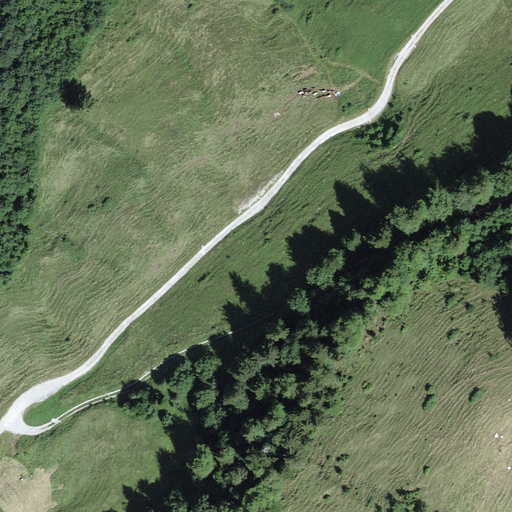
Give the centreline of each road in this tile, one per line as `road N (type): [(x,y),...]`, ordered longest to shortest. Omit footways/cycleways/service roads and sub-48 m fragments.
road 1 (unclassified): [(451,0),(397,71),(381,108),(312,148),(101,355),(18,407),(12,420)]
road 2 (track): [(511,198),(167,362),(129,390),(38,430),(12,420),(0,432)]
